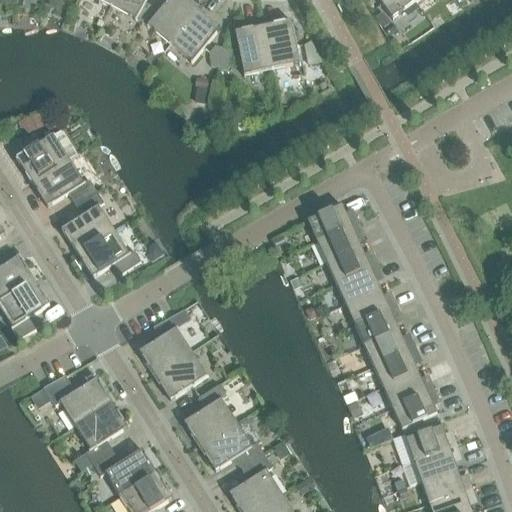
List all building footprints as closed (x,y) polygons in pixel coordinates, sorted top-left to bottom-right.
[(116,0),(112,7),(136,20),(136,22),(137,22),(137,21),(143,24),(154,9),(147,4),(148,0),(116,0)] [(154,9),(143,24),(148,28),(148,29),(149,29),(150,28),(171,46),(199,12),(184,0),(171,0),(164,9),(161,13),(154,9)] [(416,3),(413,0),(377,0),(382,5),(380,6),(381,7),(382,6),(394,22),(395,21),(394,20),(416,3)] [(199,12),(171,46),(192,63),(191,64),(192,65),(204,50),(206,52),(206,51),(205,50),(221,30),(199,12)] [(384,30),(392,24),(384,13),(376,19),(384,30)] [(293,23),(264,28),(273,72),(300,66),(300,67),(302,67),(298,49),(300,48),(299,47),(298,47),(293,23)] [(273,72),(264,28),(236,34),(241,59),(239,59),(240,60),(241,60),(245,79),(246,78),(246,77),(273,72)] [(312,42),(306,44),(310,65),(324,62),(312,42)] [(212,66),(220,68),(225,48),(217,46),(211,53),(212,66)] [(225,48),(220,68),(228,69),(233,59),(232,49),(225,48)] [(203,81),(202,89),(211,91),(212,83),(213,82),(203,81)] [(42,117),(19,126),(24,137),(46,128),(42,117)] [(39,147),(17,161),(33,185),(70,161),(78,156),(63,132),(56,136),(40,146),(39,145),(38,146),(39,147)] [(70,161),(33,185),(48,210),(70,196),(70,197),(71,197),(71,195),(87,185),(86,184),(85,185),(70,161)] [(88,188),(78,195),(82,201),(92,194),(88,188)] [(84,218),(62,232),(78,256),(115,232),(100,209),(101,208),(105,206),(98,195),(77,208),(83,217),(84,218)] [(308,223),(318,244),(360,225),(356,216),(348,219),(343,208),(308,223)] [(318,244),(327,265),(362,249),(357,238),(364,235),(360,225),(318,244)] [(115,232),(78,256),(93,281),(115,267),(121,277),(142,264),(135,253),(130,256),(115,232)] [(283,238),(273,243),(276,249),(286,244),(283,238)] [(150,250),(148,258),(152,265),(164,258),(157,246),(150,250)] [(327,265),(337,286),(379,267),(375,257),(367,261),(362,249),(327,265)] [(0,305),(36,283),(20,258),(0,271),(0,305)] [(337,286),(346,307),(381,291),(376,280),(383,277),(379,267),(337,286)] [(298,280),(291,283),(295,291),(302,288),(298,280)] [(36,283),(0,305),(0,308),(13,330),(12,331),(13,332),(20,342),(37,331),(31,322),(30,321),(51,307),(36,283)] [(346,307),(356,327),(398,308),(393,299),(386,302),(381,291),(346,307)] [(316,308),(306,312),(311,322),(320,318),(316,308)] [(356,327),(365,348),(400,332),(395,321),(402,318),(398,308),(356,327)] [(161,341),(140,354),(155,379),(193,355),(178,332),(179,331),(191,323),(185,313),(159,328),(165,338),(162,340),(161,338),(160,339),(161,341)] [(365,348),(374,369),(416,350),(412,341),(405,344),(400,332),(365,348)] [(374,369),(384,390),(418,374),(414,363),(421,360),(416,350),(374,369)] [(193,355),(155,379),(171,403),(192,389),(193,391),(194,390),(193,389),(209,378),(209,377),(207,378),(193,355)] [(384,390),(393,410),(435,391),(431,382),(424,385),(418,374),(384,390)] [(342,375),(334,378),(335,380),(338,386),(345,383),(342,375)] [(61,405),(76,429),(113,405),(98,381),(77,394),(66,378),(45,390),(56,409),(61,405)] [(185,425),(200,449),(238,426),(223,402),(228,399),(220,387),(199,400),(206,411),(185,425)] [(435,391),(393,410),(403,432),(438,416),(432,405),(440,401),(435,391)] [(355,395),(344,400),(347,407),(358,402),(355,395)] [(362,402),(352,407),(356,416),(366,412),(362,402)] [(86,455),(94,467),(115,454),(108,443),(129,429),(113,405),(76,429),(91,452),(86,455)] [(237,460),(244,471),(265,458),(254,439),(248,443),(238,426),(200,449),(216,474),(237,460)] [(407,441),(415,463),(458,448),(455,438),(447,441),(443,429),(407,441)] [(475,442),(466,445),(469,451),(477,448),(475,442)] [(415,463),(403,468),(410,489),(422,485),(458,472),(454,461),(462,458),(458,448),(415,463)] [(106,476),(121,500),(159,476),(143,452),(122,465),(115,454),(94,467),(101,480),(106,476)] [(230,496),(240,511),(258,511),(283,497),(268,473),(269,473),(268,471),(272,469),(265,458),(244,471),(251,482),(230,496)] [(422,485),(430,506),(473,491),(470,481),(462,484),(458,472),(422,485)] [(159,476),(121,500),(129,511),(155,511),(174,500),(159,476)] [(402,482),(394,485),(397,492),(405,489),(402,482)] [(406,491),(400,493),(403,501),(409,499),(406,491)] [(430,506),(431,511),(472,511),(469,504),(477,501),(473,491),(430,506)] [(292,511),(283,497),(258,511),(292,511)]
